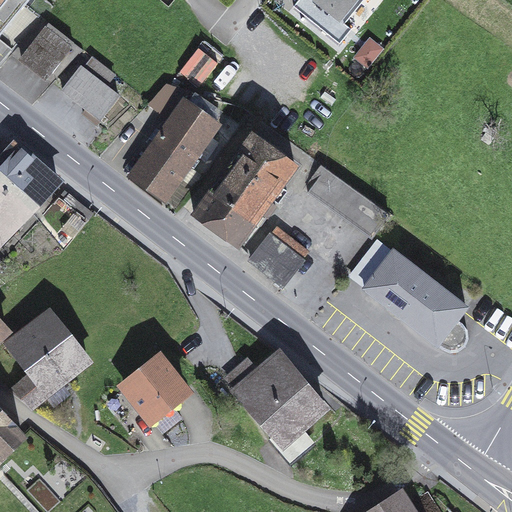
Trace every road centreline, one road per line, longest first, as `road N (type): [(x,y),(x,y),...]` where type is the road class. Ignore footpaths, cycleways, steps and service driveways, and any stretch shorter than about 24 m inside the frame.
road 1 (secondary): [(0,102),(437,442)]
road 2 (residential): [(0,394),(96,464),(142,471),(206,452),(329,502),(388,494),(437,442)]
